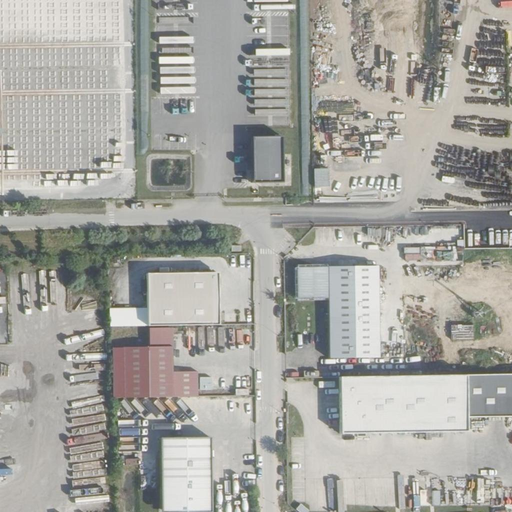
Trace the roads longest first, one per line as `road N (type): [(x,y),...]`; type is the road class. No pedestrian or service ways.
road 1 (unclassified): [(0,221),(240,215),(261,223),(271,511)]
road 2 (unknown): [(132,0),(126,181),(0,191)]
